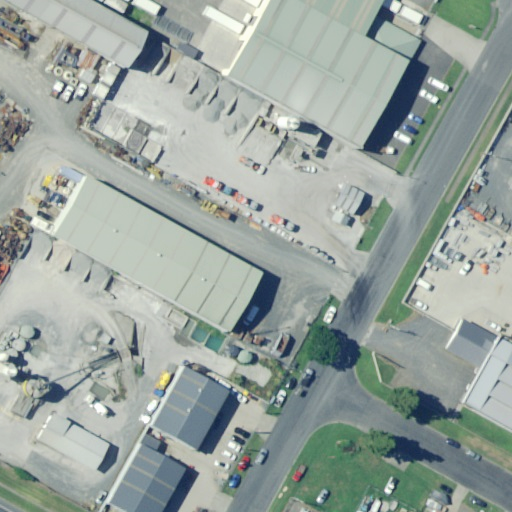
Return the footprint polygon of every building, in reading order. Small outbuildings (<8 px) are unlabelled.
[(149,29),(95,0),(0,0),(126,70),(149,29)] [(197,0),(196,3),(190,0),(184,0),(171,24),(224,53),(239,27),(218,16),(226,0),(197,0)] [(385,0),(274,0),(231,80),(361,150),(427,30),(382,7),(385,0)] [(118,70),(107,64),(91,95),(102,101),(118,70)] [(262,272),(84,174),(50,235),(227,334),(262,272)] [(361,194),(344,185),(333,205),(350,215),(361,194)] [(489,362),(507,328),(474,310),(456,344),(489,362)] [(511,330),(507,328),(489,362),(468,399),(511,423),(511,330)] [(232,391),(189,367),(155,429),(198,452),(232,391)] [(108,444),(53,414),(38,439),(94,470),(108,444)] [(164,511),(186,472),(143,448),(111,507),(120,511),(164,511)]
